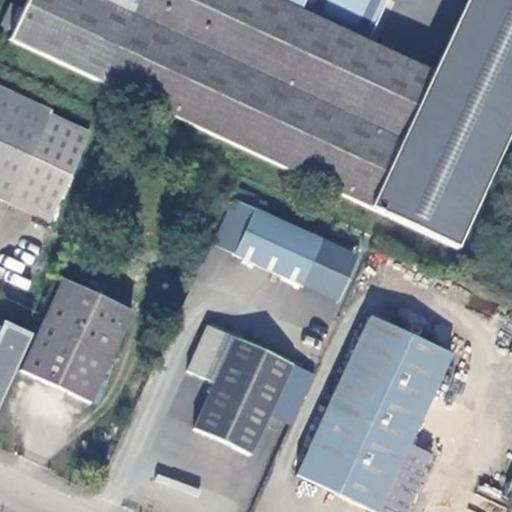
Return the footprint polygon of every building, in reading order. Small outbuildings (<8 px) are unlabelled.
[(372,214),(436,78),(430,75),(394,58),(373,49),(366,46),(387,1),(384,0),(26,0),(22,10),(11,33),(7,41),(372,214)] [(511,0),(466,0),(430,75),(436,78),(372,214),(453,253),(511,127),(511,0)] [(0,27),(11,33),(22,10),(9,5),(0,24),(0,27)] [(378,37),(373,49),(394,58),(399,47),(378,37)] [(53,110),(0,85),(0,198),(51,222),(91,134),(51,116),(53,110)] [(255,212),(234,258),(302,288),(323,243),(255,212)] [(60,283),(17,375),(88,407),(132,315),(60,283)] [(448,361),(367,323),(293,482),(358,511),(405,511),(429,462),(407,451),(448,361)] [(0,334),(0,403),(29,339),(3,327),(0,334)] [(194,432),(251,458),(272,413),(293,366),(208,328),(187,374),(215,386),(194,432)] [(313,376),(293,366),(272,413),(292,422),(313,376)]
